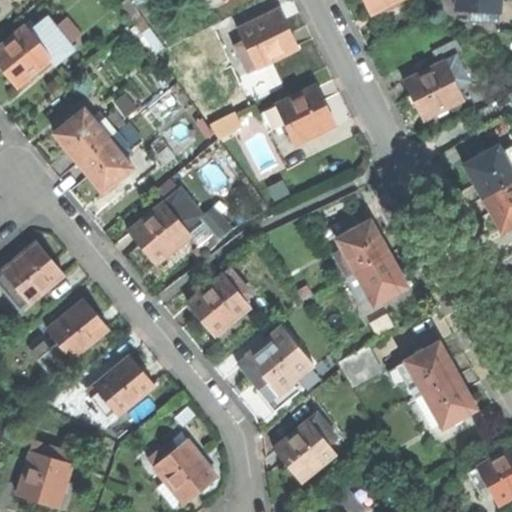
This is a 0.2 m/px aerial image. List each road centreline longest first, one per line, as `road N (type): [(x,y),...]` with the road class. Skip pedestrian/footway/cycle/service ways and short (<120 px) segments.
road 1 (residential): [(7,188),(48,204),(229,427),(245,479),(240,511)]
road 2 (residential): [(388,135),(383,171),(511,401)]
road 3 (residential): [(511,323),(416,156),(388,135)]
road 4 (residential): [(388,135),(320,0)]
